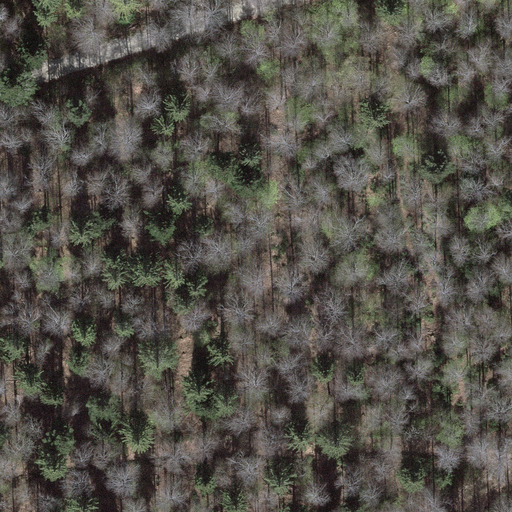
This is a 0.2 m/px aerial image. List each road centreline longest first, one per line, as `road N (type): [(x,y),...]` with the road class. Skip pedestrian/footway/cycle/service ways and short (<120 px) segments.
road 1 (track): [(0,467),(377,446),(511,455)]
road 2 (track): [(282,0),(0,83)]
